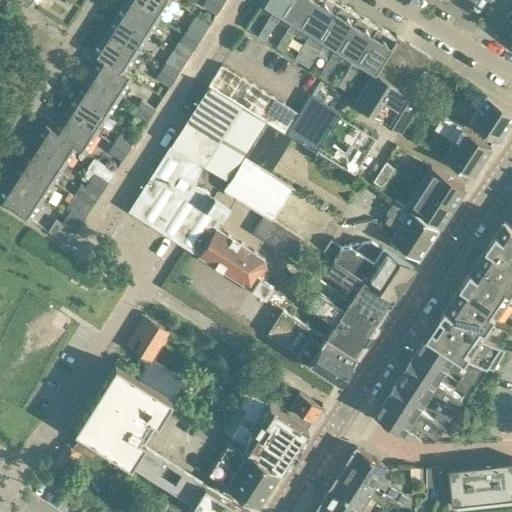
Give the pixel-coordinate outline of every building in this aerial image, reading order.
[(121,0),(123,1),(114,15),(146,35),(157,17),(131,0),(121,0)] [(131,0),(157,17),(168,0),(131,0)] [(204,0),(202,4),(216,13),(221,5),(212,0),(204,0)] [(268,18),(257,35),(264,39),(281,12),(288,0),(261,0),(262,0),(274,7),(267,18),(268,18)] [(293,19),(275,46),(282,51),(299,23),(313,0),(288,0),(281,12),(293,19)] [(311,30),(294,58),(301,62),(339,1),(338,0),(337,0),(313,0),(299,23),(311,30)] [(449,0),(448,2),(461,10),(464,5),(469,8),(474,0),(449,0)] [(339,1),(301,62),(308,66),(324,38),(336,46),(357,12),(344,4),(339,1)] [(336,46),(319,73),(326,77),(342,50),(354,57),(375,23),(362,15),(357,12),(336,46)] [(103,25),(99,31),(134,53),(146,35),(114,15),(106,27),(103,25)] [(354,57),(337,85),(344,89),(361,61),(374,69),(394,35),(381,27),(376,24),(375,23),(354,57)] [(189,24),(183,33),(197,42),(203,33),(189,24)] [(100,37),(91,51),(99,57),(99,56),(123,71),(123,70),(134,53),(99,31),(96,35),(100,37)] [(183,33),(177,43),(191,52),(197,42),(183,33)] [(374,69),(396,84),(407,91),(417,75),(430,56),(412,45),(396,34),(374,69)] [(87,67),(84,72),(119,94),(131,75),(123,70),(123,71),(99,56),(99,57),(90,69),(87,67)] [(165,60),(159,70),(174,79),(180,69),(165,60)] [(214,74),(235,87),(241,76),(221,64),(214,74)] [(357,96),(354,101),(399,131),(413,108),(419,98),(407,91),(396,84),(374,69),(357,96)] [(155,76),(169,85),(174,79),(159,70),(155,76)] [(119,94),(84,72),(81,78),(84,80),(76,92),(107,112),(119,94)] [(214,74),(207,85),(228,98),(235,87),(214,74)] [(241,76),(235,87),(228,98),(237,104),(251,82),(241,76)] [(260,88),(251,82),(237,104),(239,105),(247,109),(260,88)] [(207,85),(170,143),(201,164),(203,159),(224,128),(239,105),(237,104),(228,98),(207,85)] [(270,94),(260,88),(247,109),(256,115),(270,94)] [(107,112),(76,92),(67,106),(64,104),(61,108),(96,130),(107,112)] [(511,112),(511,108),(510,108),(485,92),(476,107),(463,98),(455,110),(496,137),(511,112)] [(286,132),(291,135),(353,173),(353,172),(377,133),(311,93),(299,112),(298,112),(286,132)] [(298,112),(270,94),(256,115),(266,121),(267,120),(286,132),(298,112)] [(430,105),(419,98),(413,108),(424,115),(430,105)] [(141,99),(136,106),(150,115),(155,108),(141,99)] [(239,105),(224,128),(250,145),(266,121),(256,115),(247,109),(239,105)] [(145,122),(150,115),(136,106),(131,113),(145,122)] [(53,128),(52,129),(76,145),(83,150),(96,130),(61,108),(57,114),(60,116),(53,128)] [(452,140),(442,157),(471,175),(490,145),(459,125),(456,121),(443,113),(433,127),(452,140)] [(291,135),(286,132),(267,120),(266,121),(250,145),(244,154),(268,170),(291,135)] [(39,124),(32,135),(36,137),(33,141),(65,162),(76,145),(52,129),(53,128),(45,123),(42,126),(39,124)] [(117,135),(112,143),(126,152),(131,145),(117,135)] [(65,162),(33,141),(21,160),(53,181),(65,162)] [(122,159),(126,152),(112,143),(108,150),(122,159)] [(170,143),(128,209),(198,254),(216,226),(229,205),(194,183),(201,164),(170,143)] [(227,180),(222,189),(263,214),(271,219),(291,186),(267,171),(268,170),(244,154),(227,180)] [(83,174),(90,179),(103,187),(114,171),(94,157),(83,174)] [(53,181),(21,160),(12,173),(9,171),(5,176),(41,199),(53,181)] [(393,167),(385,161),(373,180),(381,186),(393,167)] [(431,164),(430,165),(418,183),(452,205),(464,186),(431,164)] [(41,199),(5,176),(2,181),(5,183),(0,191),(0,199),(28,218),(41,199)] [(80,183),(74,194),(91,206),(103,187),(90,179),(85,187),(80,183)] [(452,205),(418,183),(406,202),(440,223),(452,205)] [(79,224),(91,206),(74,194),(66,206),(70,208),(65,215),(79,224)] [(418,257),(438,227),(394,199),(386,212),(388,213),(383,221),(396,229),(390,239),(418,257)] [(263,214),(252,231),(277,247),(285,233),(297,240),(299,236),(271,219),(263,214)] [(47,230),(53,234),(67,243),(79,224),(65,215),(61,222),(55,218),(47,230)] [(511,218),(507,215),(493,236),(511,249),(511,218)] [(216,226),(198,254),(264,297),(272,284),(264,279),(267,274),(261,270),(266,262),(264,256),(216,226)] [(277,247),(274,251),(281,265),(297,240),(285,233),(277,247)] [(511,249),(493,236),(480,255),(511,276),(511,249)] [(330,238),(322,251),(333,258),(393,296),(413,266),(383,246),(374,240),(340,245),(330,238)] [(505,300),(511,289),(511,276),(480,255),(467,274),(505,300)] [(333,258),(325,271),(345,284),(340,291),(350,297),(379,317),(393,296),(333,258)] [(467,274),(454,293),(493,318),(505,300),(467,274)] [(314,286),(304,301),(320,311),(318,313),(333,323),(325,334),(355,353),(379,317),(350,297),(340,291),(335,300),(314,286)] [(454,293),(442,312),(480,337),(493,318),(454,293)] [(283,308),(267,332),(339,378),(341,374),(345,373),(349,368),(348,363),(355,353),(325,334),(323,333),(322,334),(283,308)] [(154,359),(173,328),(146,311),(127,342),(154,359)] [(457,353),(484,364),(490,367),(494,369),(506,348),(505,348),(501,347),(501,346),(480,337),(442,312),(427,334),(457,353)] [(427,334),(416,352),(443,370),(448,362),(475,379),(484,364),(457,353),(427,334)] [(416,352),(403,372),(457,406),(463,397),(438,380),(444,370),(443,370),(416,352)] [(87,405),(73,428),(96,444),(191,505),(201,511),(251,511),(248,509),(233,500),(215,489),(143,441),(143,440),(134,434),(146,416),(156,422),(171,398),(114,363),(87,405)] [(222,367),(218,373),(234,383),(238,377),(222,367)] [(403,372),(390,391),(419,410),(420,408),(425,400),(451,416),(457,406),(403,372)] [(462,377),(458,382),(468,389),(472,383),(462,377)] [(458,382),(455,388),(465,394),(468,389),(458,382)] [(281,466),(307,426),(248,388),(239,402),(221,429),(233,436),(272,461),(281,466)] [(299,391),(290,405),(312,419),(321,405),(299,391)] [(390,391),(380,408),(381,414),(406,430),(413,419),(438,436),(444,426),(445,425),(420,408),(419,410),(390,391)] [(252,503),(256,505),(278,471),(269,465),(272,461),(233,436),(230,441),(229,440),(208,473),(225,484),(224,485),(252,503)] [(65,441),(50,464),(64,473),(73,460),(79,463),(85,454),(65,441)] [(356,445),(343,466),(392,497),(389,502),(411,506),(411,497),(400,490),(401,488),(379,474),(385,464),(356,445)] [(511,458),(450,466),(454,506),(455,506),(455,502),(511,495),(511,458)] [(440,485),(439,465),(427,466),(427,485),(440,485)] [(343,466),(330,485),(360,504),(364,498),(384,510),(389,502),(392,497),(343,466)] [(330,485),(317,505),(327,511),(354,511),(360,504),(330,485)] [(96,511),(116,511),(113,510),(102,503),(96,511)]
